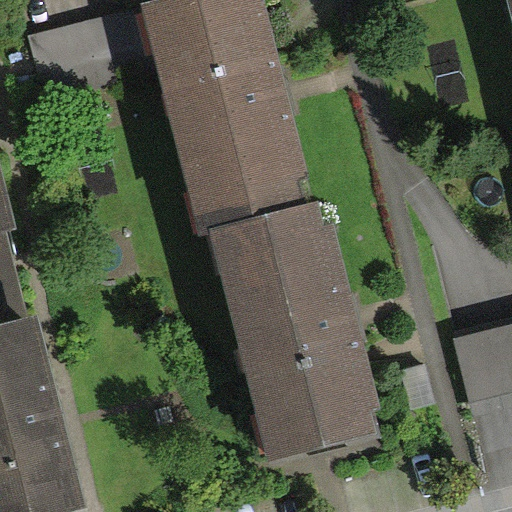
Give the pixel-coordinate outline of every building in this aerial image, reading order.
[(255,0),(176,0),(149,7),(203,233),(218,229),(302,206),(255,0)] [(131,10),(31,37),(41,76),(141,50),(131,10)] [(0,180),(0,327),(22,322),(0,233),(0,228),(11,226),(0,180)] [(218,229),(273,454),(373,428),(315,202),(302,206),(218,229)] [(0,327),(0,511),(28,511),(76,501),(31,319),(22,322),(0,327)] [(471,404),(511,394),(511,328),(456,342),(471,404)]
